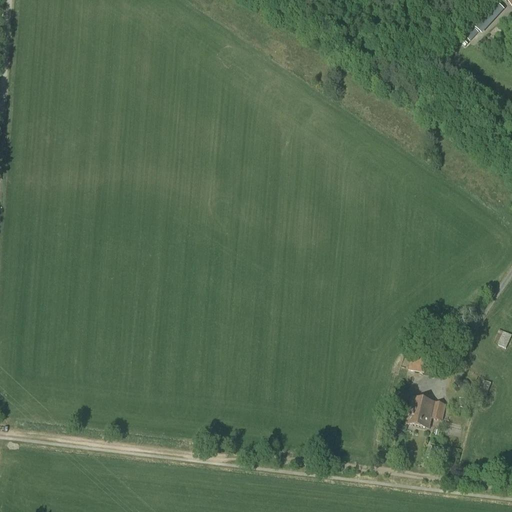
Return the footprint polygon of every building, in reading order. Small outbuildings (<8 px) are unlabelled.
[(505,11),(495,2),(472,27),(482,36),(505,11)] [(493,344),(506,350),(511,337),(499,331),(493,344)] [(450,346),(443,343),(438,354),(446,357),(450,346)] [(408,372),(435,379),(439,363),(412,356),(408,372)] [(474,405),(481,408),(491,385),(483,382),(474,405)] [(412,399),(406,426),(429,431),(431,420),(442,423),(446,406),(412,399)] [(376,442),(384,444),(390,420),(382,418),(376,442)] [(440,453),(441,449),(429,447),(426,459),(442,463),(444,454),(440,453)]
